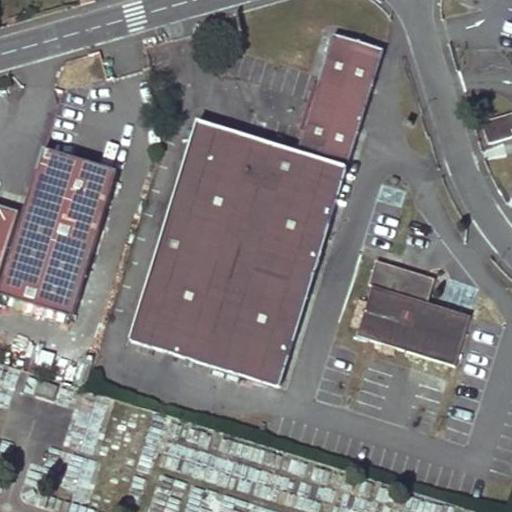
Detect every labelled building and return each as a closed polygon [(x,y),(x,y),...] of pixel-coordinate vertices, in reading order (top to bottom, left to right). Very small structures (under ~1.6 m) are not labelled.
[(277,388),(382,50),(323,32),(286,152),(200,125),(132,343),(277,388)] [(511,113),(482,122),(488,143),(511,135),(511,113)] [(44,149),(0,294),(0,296),(74,318),(118,172),(44,149)] [(0,206),(0,274),(19,212),(0,206)] [(372,286),(356,337),(453,367),(468,317),(424,303),(431,280),(375,262),(367,285),(372,286)] [(79,395),(61,488),(137,503),(150,435),(182,442),(185,427),(167,423),(143,419),(141,431),(106,424),(111,402),(79,395)] [(204,511),(204,484),(151,486),(151,511),(204,511)]
